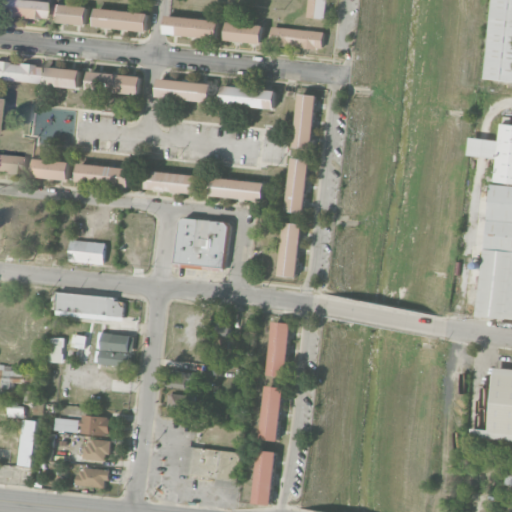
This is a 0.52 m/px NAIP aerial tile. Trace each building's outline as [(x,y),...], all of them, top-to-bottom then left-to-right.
[(0,0),(0,16),(44,18),(44,0),(0,0)] [(511,0),(493,0),(487,79),(511,81),(511,0)] [(88,26),(90,7),(53,2),(51,21),(88,26)] [(96,26),(149,31),(151,13),(98,8),(96,26)] [(166,32),(218,39),(220,21),(168,14),(166,32)] [(227,41),(264,42),(264,24),(228,23),(227,41)] [(271,45),(324,48),(326,30),(272,27),(271,45)] [(38,64),(0,62),(0,80),(37,82),(38,64)] [(45,86),(82,87),(82,68),(46,67),(45,86)] [(89,91),(143,93),(143,74),(90,72),(89,91)] [(159,98),(212,101),(213,82),(160,79),(159,98)] [(277,108),(278,89),(224,86),(223,105),(277,108)] [(319,95),(300,93),(295,147),(313,149),(319,95)] [(27,157),(0,153),(0,171),(25,174),(27,157)] [(70,180),(72,162),(36,157),(34,176),(70,180)] [(305,213),(312,160),(294,157),(287,210),(305,213)] [(133,186),(134,166),(79,164),(78,183),(133,186)] [(203,174),(150,171),(149,190),(202,193),(203,174)] [(212,195),(265,201),(267,182),(214,176),(212,195)] [(226,268),(230,222),(181,217),(177,264),(226,268)] [(298,277),(305,224),(286,222),(280,275),(298,277)] [(105,263),(106,241),(71,240),(70,262),(105,263)] [(58,292),(57,313),(124,318),(126,298),(58,292)] [(270,375),(289,376),(292,322),(273,321),(270,375)] [(90,337),(74,333),(72,346),(87,349),(90,337)] [(101,365),(131,366),(132,350),(135,350),(135,335),(102,333),(101,365)] [(51,362),(64,362),(65,337),(52,337),(51,362)] [(0,380),(9,381),(9,380),(18,381),(19,372),(13,372),(13,365),(0,364),(0,380)] [(489,429),(496,366),(511,367),(511,441),(473,437),(474,428),(489,429)] [(196,388),(197,372),(166,371),(166,387),(196,388)] [(280,441),(286,387),(267,385),(262,439),(280,441)] [(23,400),(39,402),(41,391),(24,389),(23,400)] [(167,409),(190,412),(193,396),(170,392),(167,409)] [(8,416),(25,418),(26,404),(9,402),(8,416)] [(81,433),(111,434),(112,416),(82,415),(81,433)] [(80,419),(56,418),(55,430),(80,431),(80,419)] [(35,466),(38,420),(22,419),(20,465),(35,466)] [(110,439),(91,439),(91,445),(84,444),(84,460),(110,460),(110,439)] [(239,481),(242,451),(186,446),(183,475),(239,481)] [(256,503),(274,504),(277,451),(259,450),(256,503)] [(110,469),(80,467),(79,485),(109,487),(110,469)]
